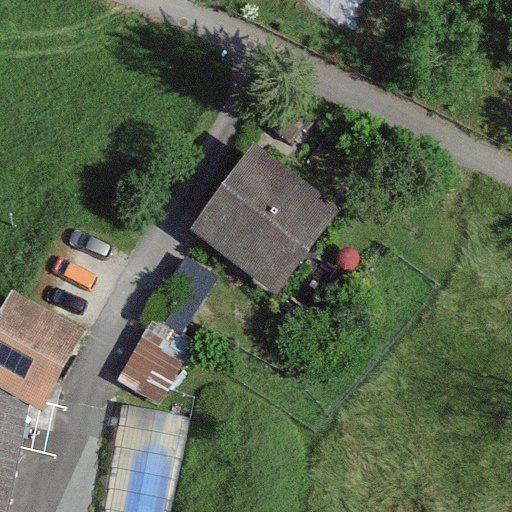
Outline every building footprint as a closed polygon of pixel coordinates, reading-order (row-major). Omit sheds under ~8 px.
[(196,239),(285,308),(351,223),(262,154),(196,239)] [(0,397),(45,425),(94,345),(23,302),(0,339),(0,397)] [(148,328),(123,374),(166,398),(191,351),(148,328)] [(164,511),(187,421),(113,403),(86,511),(164,511)] [(0,511),(12,511),(30,418),(10,406),(0,404),(0,511)]
